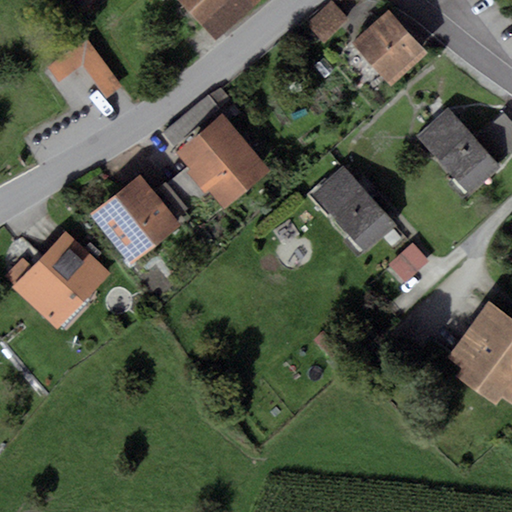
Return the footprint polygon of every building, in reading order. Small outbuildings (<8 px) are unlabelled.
[(179,0),(217,41),(261,0),(179,0)] [(332,0),(306,24),(324,43),(350,20),(332,0)] [(389,10),(352,43),(391,86),(428,53),(389,10)] [(107,98),(123,86),(87,38),(47,67),(59,83),(82,66),(107,98)] [(449,107),(415,136),(469,197),(502,168),(497,162),(511,148),(511,121),(504,112),(476,137),(449,107)] [(224,116),(178,153),(192,170),(187,173),(205,196),(209,193),(222,209),(269,171),(224,116)] [(344,166),(312,193),(365,252),(396,224),(344,166)] [(205,196),(187,173),(185,171),(168,184),(189,209),(205,196)] [(139,174),(91,213),(132,264),(181,225),(139,174)] [(189,209),(168,184),(166,183),(157,190),(183,220),(192,213),(189,209)] [(65,232),(12,288),(58,331),(111,275),(65,232)] [(413,244),(389,264),(405,283),(429,262),(413,244)] [(511,317),(489,301),(447,358),(462,369),(456,377),(496,406),(502,398),(511,404),(511,317)]
